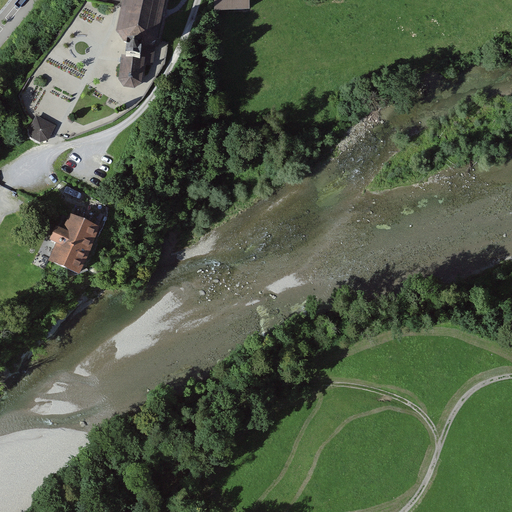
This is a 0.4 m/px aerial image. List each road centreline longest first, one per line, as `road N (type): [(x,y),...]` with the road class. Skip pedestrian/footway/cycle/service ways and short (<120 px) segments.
road 1 (residential): [(197,0),(168,69),(132,120),(14,177)]
road 2 (track): [(439,447),(431,418),(392,392),(334,383),(255,385)]
road 3 (track): [(511,376),(459,401),(432,472),(403,511)]
